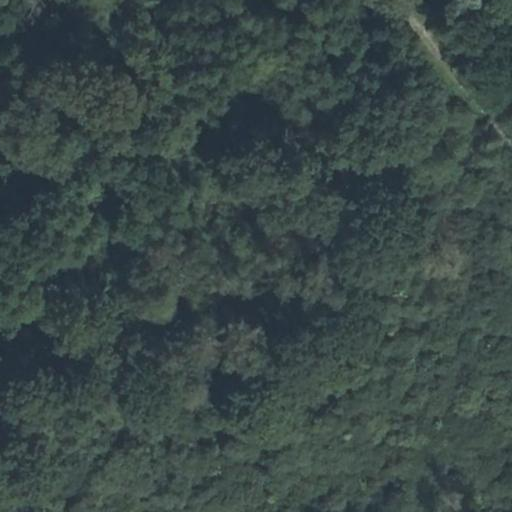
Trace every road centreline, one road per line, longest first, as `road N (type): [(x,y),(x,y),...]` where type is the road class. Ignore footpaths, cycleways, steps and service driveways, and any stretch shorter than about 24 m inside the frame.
road 1 (track): [(159,0),(25,133),(0,172)]
road 2 (track): [(511,115),(408,12),(382,0)]
